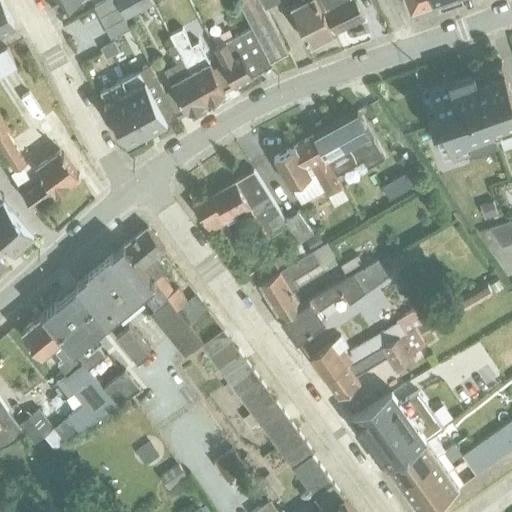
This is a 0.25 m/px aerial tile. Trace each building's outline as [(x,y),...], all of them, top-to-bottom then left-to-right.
[(0,0),(0,25),(16,17),(6,0),(0,0)] [(49,0),(54,9),(70,0),(49,0)] [(120,0),(95,0),(111,31),(131,21),(125,8),(120,0)] [(120,0),(125,8),(140,0),(120,0)] [(237,0),(257,47),(272,41),(255,0),(237,0)] [(294,0),(309,37),(362,17),(355,0),(294,0)] [(7,42),(0,45),(0,68),(16,60),(7,42)] [(163,71),(180,99),(214,78),(203,60),(211,55),(206,46),(163,71)] [(220,55),(230,76),(250,67),(240,46),(220,55)] [(511,84),(503,59),(428,84),(449,146),(511,125),(511,84)] [(103,89),(127,133),(169,110),(145,66),(103,89)] [(358,102),(314,125),(326,149),(370,125),(358,102)] [(0,107),(0,140),(12,164),(26,157),(0,107)] [(314,125),(276,145),(296,181),(314,171),(324,188),(342,178),(326,149),(314,125)] [(20,187),(33,204),(86,168),(64,136),(34,157),(44,171),(20,187)] [(255,163),(237,174),(252,200),(269,226),(287,215),(255,163)] [(237,174),(217,185),(232,211),(252,200),(237,174)] [(217,185),(198,196),(212,222),(232,211),(217,185)] [(19,198),(0,208),(0,217),(14,242),(37,229),(19,198)] [(287,213),(304,231),(314,220),(297,203),(287,213)] [(511,209),(490,217),(499,242),(511,237),(511,209)] [(216,313),(150,223),(75,278),(102,314),(129,351),(145,339),(120,306),(144,288),(181,338),(192,330),(216,313)] [(285,257),(298,279),(338,254),(325,233),(285,257)] [(0,262),(8,257),(0,243),(0,262)] [(378,255),(317,291),(330,312),(387,269),(378,255)] [(261,272),(295,332),(330,312),(317,291),(311,280),(296,288),(280,260),(261,272)] [(102,314),(75,278),(42,303),(63,331),(69,339),(102,314)] [(42,303),(19,322),(39,349),(55,337),(63,331),(42,303)] [(420,336),(404,310),(338,351),(330,338),(310,351),(333,388),(351,376),(345,366),(390,338),(398,350),(420,336)] [(216,313),(192,330),(314,501),(340,484),(216,313)] [(63,331),(55,337),(65,352),(57,357),(64,366),(80,355),(69,339),(63,331)] [(68,388),(76,382),(84,392),(67,404),(78,419),(138,378),(128,363),(102,380),(86,357),(59,375),(68,388)] [(357,404),(391,457),(427,434),(444,423),(421,386),(403,397),(393,382),(357,404)] [(142,400),(153,416),(165,408),(155,392),(142,400)] [(48,428),(52,435),(61,430),(41,399),(19,412),(34,437),(48,428)] [(511,408),(453,450),(464,465),(511,431),(511,408)] [(147,457),(161,445),(150,432),(136,443),(147,457)] [(391,457),(421,503),(457,479),(427,434),(391,457)] [(233,441),(215,454),(228,472),(246,460),(233,441)] [(160,467),(169,481),(188,468),(179,454),(160,467)] [(259,475),(269,486),(277,479),(267,468),(259,475)] [(359,511),(340,484),(314,501),(299,511),(359,511)] [(269,493),(252,506),(256,511),(283,511),(269,493)] [(213,511),(202,495),(181,510),(182,511),(213,511)]
